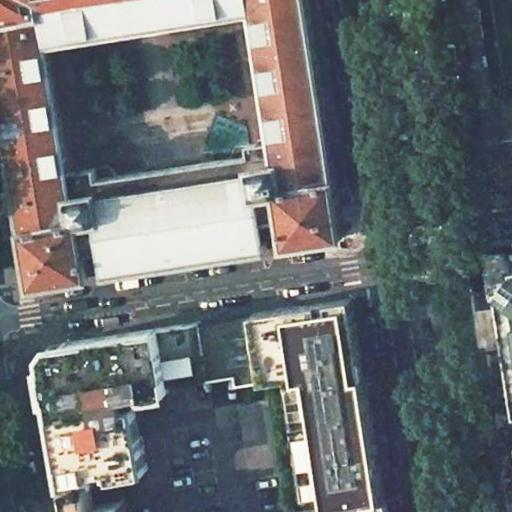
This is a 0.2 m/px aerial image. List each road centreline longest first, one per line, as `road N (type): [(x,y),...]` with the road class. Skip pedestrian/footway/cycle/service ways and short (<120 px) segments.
road 1 (tertiary): [(387,261),(0,321)]
road 2 (residential): [(345,0),(387,261)]
road 3 (residential): [(387,261),(423,511)]
road 4 (residential): [(479,248),(440,0)]
road 5 (residential): [(511,468),(479,248)]
